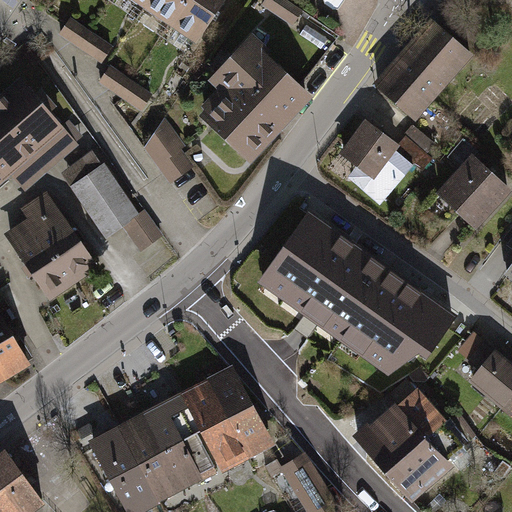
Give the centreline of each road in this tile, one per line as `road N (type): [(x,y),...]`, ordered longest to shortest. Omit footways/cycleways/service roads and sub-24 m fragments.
road 1 (residential): [(184,279),(392,511)]
road 2 (residential): [(285,164),(511,335)]
road 3 (residential): [(184,279),(0,420)]
road 4 (residential): [(403,0),(285,164)]
road 5 (residential): [(285,164),(184,279)]
